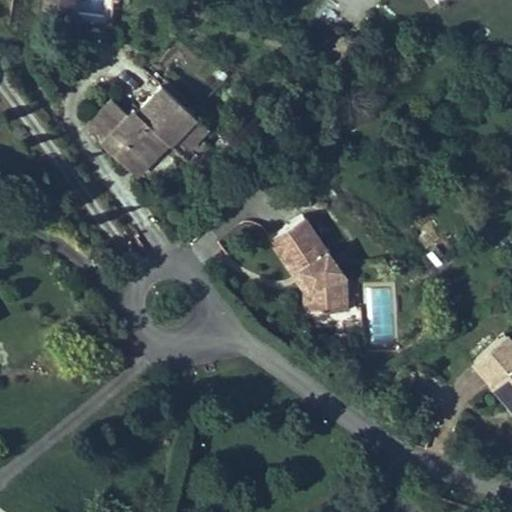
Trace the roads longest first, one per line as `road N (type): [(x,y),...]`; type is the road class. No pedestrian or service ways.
road 1 (residential): [(199,320),(248,344),(397,450),(511,489)]
road 2 (residential): [(145,279),(0,76)]
road 3 (residential): [(145,279),(133,303),(142,328),(166,340),(199,320)]
